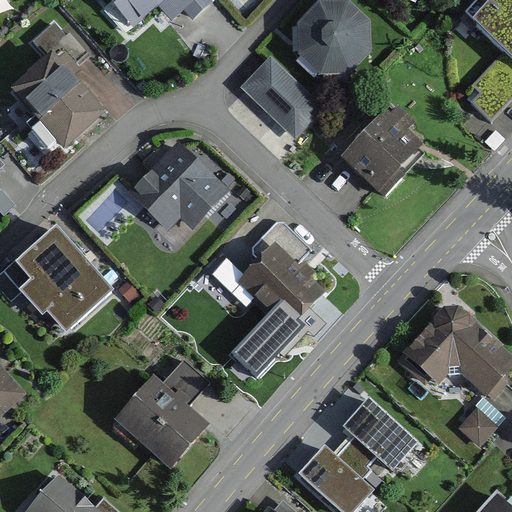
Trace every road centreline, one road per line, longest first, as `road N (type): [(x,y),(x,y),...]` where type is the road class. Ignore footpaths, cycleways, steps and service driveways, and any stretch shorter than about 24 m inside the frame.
road 1 (residential): [(398,290),(204,511)]
road 2 (residential): [(209,115),(140,116),(0,245)]
road 3 (residential): [(398,290),(209,115)]
road 4 (residential): [(287,0),(211,84),(209,115)]
